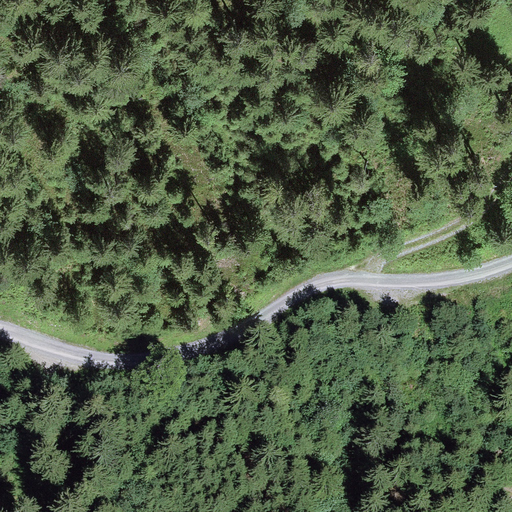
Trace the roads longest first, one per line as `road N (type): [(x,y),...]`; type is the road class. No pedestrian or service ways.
road 1 (track): [(0,328),(99,358),(154,358),(243,328),(337,277),(458,277),(511,261)]
road 2 (track): [(511,170),(467,221),(337,277)]
